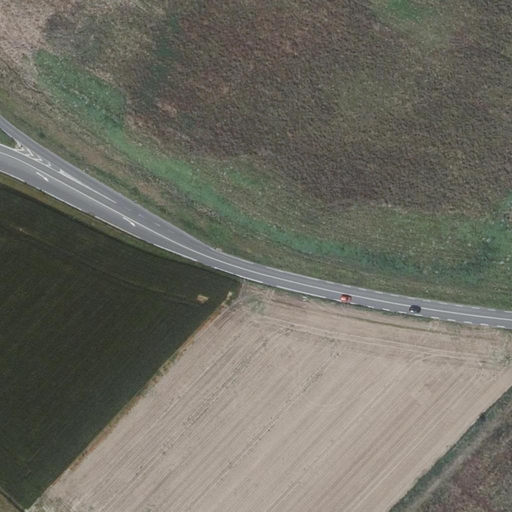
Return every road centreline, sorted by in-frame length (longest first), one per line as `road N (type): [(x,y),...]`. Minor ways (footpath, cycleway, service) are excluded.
road 1 (secondary): [(511,320),(354,295),(207,256)]
road 2 (primary): [(207,256),(0,121)]
road 3 (secondary): [(207,256),(0,154)]
